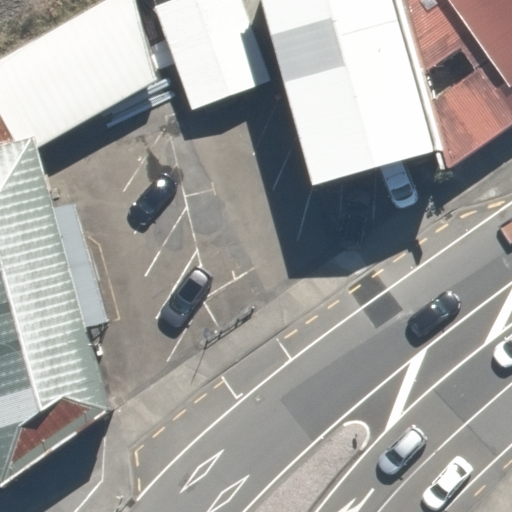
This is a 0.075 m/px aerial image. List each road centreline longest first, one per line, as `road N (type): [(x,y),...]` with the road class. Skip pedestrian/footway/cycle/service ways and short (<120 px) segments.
road 1 (secondary): [(190,511),(284,431),(352,389),(438,360)]
road 2 (secondary): [(438,360),(362,511)]
